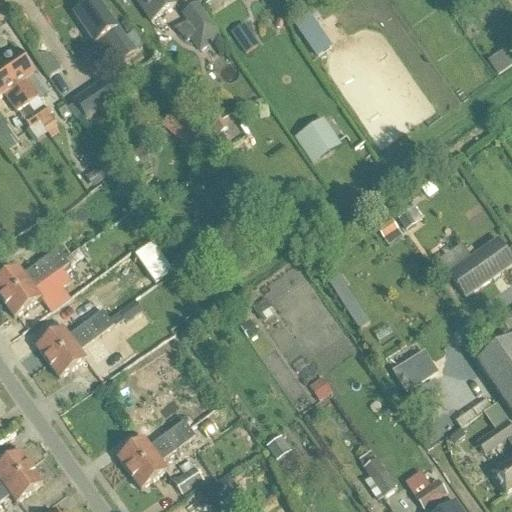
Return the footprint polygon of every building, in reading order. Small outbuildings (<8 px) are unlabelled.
[(132,0),(151,26),(176,9),(169,0),(132,0)] [(95,2),(73,17),(94,47),(104,40),(113,52),(126,43),(118,31),(116,32),(95,2)] [(186,40),(196,54),(217,39),(194,7),(178,19),(191,37),(186,40)] [(294,29),(316,63),(331,53),(309,19),(294,29)] [(258,50),(252,40),(238,49),(244,59),(258,50)] [(511,56),(509,52),(489,66),(497,78),(511,68),(511,56)] [(0,67),(0,69),(28,110),(39,103),(26,84),(33,79),(17,56),(0,67)] [(0,102),(4,99),(17,118),(28,110),(0,69),(0,102)] [(104,83),(76,103),(89,123),(118,103),(104,83)] [(26,123),(33,132),(51,118),(45,109),(26,123)] [(20,146),(0,117),(0,144),(7,154),(20,146)] [(310,165),(332,151),(319,131),(304,140),(309,147),(301,152),(310,165)] [(394,218),(405,234),(415,228),(407,215),(405,216),(403,213),(394,218)] [(377,233),(383,243),(397,233),(391,224),(377,233)] [(499,242),(450,276),(467,302),(511,271),(511,261),(507,255),(499,242)] [(16,272),(0,283),(0,303),(2,307),(62,263),(57,255),(23,280),(16,272)] [(62,263),(2,307),(14,323),(40,304),(51,318),(70,304),(62,292),(70,286),(62,275),(68,271),(62,263)] [(328,285),(334,295),(345,288),(339,278),(328,285)] [(123,323),(126,327),(142,314),(134,304),(118,317),(123,323)] [(351,322),(358,332),(369,325),(363,315),(351,322)] [(36,352),(47,368),(107,324),(102,316),(68,341),(61,333),(36,352)] [(117,316),(107,324),(113,332),(123,323),(118,317),(117,316)] [(47,368),(59,384),(85,365),(79,357),(113,332),(107,324),(47,368)] [(114,362),(130,342),(119,333),(103,352),(114,362)] [(488,359),(476,368),(511,420),(511,344),(511,343),(500,351),(498,349),(486,357),(488,359)] [(392,375),(406,397),(438,377),(424,354),(392,375)] [(125,388),(131,398),(149,386),(142,376),(125,388)] [(305,398),(321,392),(315,376),(299,383),(305,398)] [(504,419),(491,428),(496,435),(507,427),(509,426),(504,419)] [(209,424),(199,431),(207,442),(217,434),(209,424)] [(143,444),(117,463),(129,479),(189,435),(183,427),(168,438),(162,430),(143,444)] [(476,448),(484,459),(511,440),(511,434),(507,427),(496,435),(476,448)] [(189,435),(129,479),(141,495),(167,476),(160,468),(182,452),(194,443),(189,435)] [(289,455),(280,442),(268,451),(276,464),(289,455)] [(182,452),(160,468),(167,476),(169,479),(190,463),(182,452)] [(0,495),(30,473),(19,457),(0,470),(0,495)] [(356,470),(379,505),(392,496),(369,461),(356,470)] [(511,464),(491,479),(505,500),(511,494),(511,464)] [(193,472),(172,485),(182,499),(202,485),(193,472)] [(0,495),(0,507),(10,500),(17,508),(42,489),(30,473),(0,495)] [(409,497),(419,511),(428,511),(446,500),(436,485),(426,491),(424,487),(409,497)]
